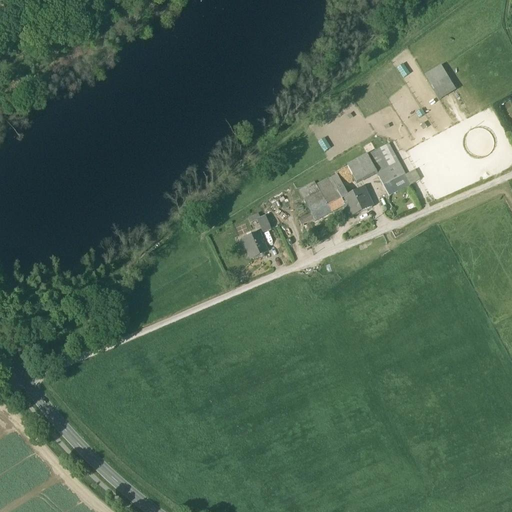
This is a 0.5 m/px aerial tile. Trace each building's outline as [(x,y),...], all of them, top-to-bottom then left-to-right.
[(425,75),(441,101),(458,90),(442,65),(425,75)] [(384,147),(392,164),(394,166),(400,178),(405,175),(388,145),(384,147)] [(356,184),(376,173),(386,167),(392,164),(384,147),(363,158),(347,167),(356,184)] [(400,178),(394,166),(387,169),(394,181),(392,182),(394,187),(397,192),(410,185),(405,175),(400,178)] [(385,191),(386,191),(394,187),(392,182),(394,181),(387,169),(386,167),(376,173),(385,191)] [(310,214),(314,222),(330,214),(330,213),(343,206),(340,200),(351,194),(347,187),(344,189),(343,186),(342,187),(340,182),(304,201),(311,214),(310,214)] [(397,192),(394,187),(386,191),(390,196),(397,192)] [(343,206),(350,219),(350,218),(349,216),(370,206),(371,208),(372,208),(363,188),(351,194),(340,200),(343,206)] [(248,219),(250,224),(257,222),(260,220),(258,215),(248,219)] [(257,222),(262,233),(270,230),(265,218),(260,220),(257,222)] [(304,227),(312,244),(318,241),(310,224),(304,227)] [(246,251),(250,260),(267,253),(259,234),(244,241),(248,250),(246,251)]
